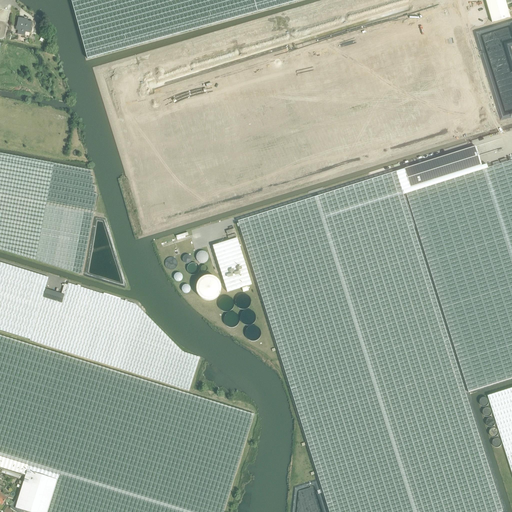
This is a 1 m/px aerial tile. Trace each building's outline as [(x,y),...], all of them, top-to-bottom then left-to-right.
[(302,0),(69,0),(86,60),(302,0)] [(131,61),(98,72),(103,88),(119,141),(148,235),(233,209),(351,172),(424,149),(473,134),(496,127),(500,126),(476,47),(466,14),(470,8),(486,3),(485,0),(472,0),(462,3),(461,0),(328,0),(326,1),(227,32),(131,61)] [(505,0),(485,0),(486,3),(492,22),(497,21),(510,17),(505,0)] [(30,33),(32,21),(18,18),(16,30),(18,30),(17,34),(24,35),(25,32),(30,33)] [(476,147),(403,170),(409,188),(481,166),(476,147)] [(0,152),(0,248),(82,275),(93,214),(97,194),(94,194),(95,186),(92,186),(93,178),(90,177),(92,170),(57,163),(0,152)] [(486,164),(481,166),(409,188),(403,170),(238,221),(287,380),(328,511),(500,511),(502,511),(403,195),(406,194),(468,393),(511,378),(511,160),(488,168),(486,164)] [(213,246),(227,292),(251,285),(237,238),(213,246)] [(187,264),(193,260),(188,253),(182,258),(187,264)] [(174,256),(165,259),(169,269),(178,266),(174,256)] [(0,330),(30,339),(29,341),(87,359),(121,369),(188,391),(199,358),(184,353),(181,351),(160,330),(140,309),(135,304),(68,283),(64,295),(62,303),(43,297),(46,289),(50,278),(29,271),(1,263),(0,262),(0,330)] [(196,273),(199,265),(191,262),(188,270),(196,273)] [(198,279),(197,289),(200,299),(211,300),(214,299),(214,296),(220,294),(221,288),(218,277),(209,276),(198,279)] [(64,295),(46,289),(43,297),(62,303),(64,295)] [(237,294),(236,308),(249,309),(250,295),(237,294)] [(221,311),(235,308),(231,295),(218,298),(221,311)] [(254,323),(254,310),(243,310),(244,324),(254,323)] [(238,326),(238,312),(225,312),(225,326),(238,326)] [(251,335),(247,335),(247,339),(259,339),(259,330),(251,330),(251,335)] [(0,457),(28,466),(26,471),(57,481),(47,511),(225,511),(255,415),(0,335),(0,457)] [(511,388),(504,391),(488,396),(510,467),(511,474),(511,388)] [(23,511),(24,511),(47,511),(57,481),(26,471),(28,466),(0,457),(0,467),(25,475),(17,502),(15,500),(10,508),(15,511),(23,511)] [(321,511),(317,497),(313,497),(312,494),(311,494),(311,495),(311,498),(309,499),(309,500),(304,499),(304,498),(301,499),(298,490),(296,511),(321,511)]
